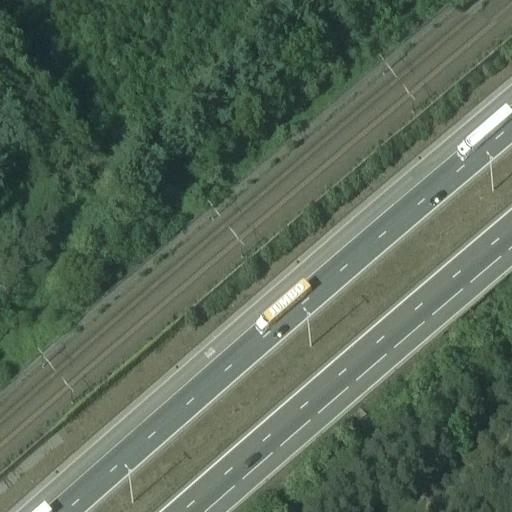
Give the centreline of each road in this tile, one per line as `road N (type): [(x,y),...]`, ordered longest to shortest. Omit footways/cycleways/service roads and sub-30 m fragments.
road 1 (motorway): [(511,121),(68,511)]
road 2 (motorway): [(192,511),(511,238)]
